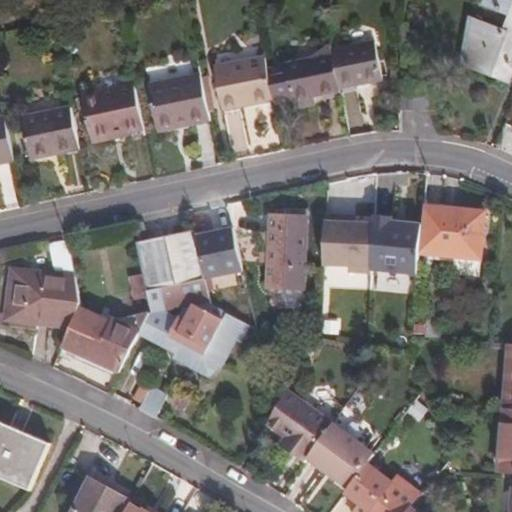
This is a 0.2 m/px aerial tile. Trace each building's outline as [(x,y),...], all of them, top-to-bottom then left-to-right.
[(511,0),(481,0),(480,2),(511,16),(502,35),(464,19),(457,62),(504,84),(511,67),(511,0)] [(309,92),(334,89),(334,84),(377,78),(370,42),(328,50),(326,42),(280,65),(259,69),(257,56),(236,61),(238,65),(221,69),(218,55),(204,57),(214,110),(287,95),(289,106),(309,102),(309,92)] [(204,122),(195,74),(142,86),(150,128),(181,122),(182,126),(204,122)] [(428,80),(393,80),(393,109),(429,109),(428,80)] [(91,139),(100,137),(102,139),(136,132),(127,86),(59,99),(61,108),(13,118),(20,159),(69,149),(91,143),(91,139)] [(489,211),(427,208),(427,218),(426,239),(424,256),(487,259),(489,211)] [(279,254),(271,254),(270,266),(280,266),(279,288),(313,289),(314,211),(292,210),(292,218),(280,218),(280,237),(279,254)] [(424,256),(427,218),(399,217),(399,211),(381,211),(380,228),(379,267),(423,267),(424,256)] [(379,267),(380,228),(350,227),(350,221),(333,220),(332,271),(357,271),(357,277),(379,276),(379,267)] [(240,228),(200,236),(213,280),(249,275),(240,228)] [(140,341),(180,362),(178,367),(207,383),(221,373),(238,340),(243,344),(251,325),(229,316),(220,309),(213,280),(200,236),(198,232),(140,246),(146,272),(152,295),(155,311),(116,328),(84,313),(87,305),(79,275),(62,275),(17,273),(14,323),(77,326),(64,354),(118,382),(140,341)] [(270,237),(271,254),(279,254),(280,237),(270,237)] [(55,247),(62,275),(79,275),(72,243),(55,247)] [(152,295),(146,272),(136,275),(139,297),(152,295)] [(418,306),(430,307),(431,288),(419,287),(418,306)] [(137,399),(145,403),(153,388),(146,383),(137,399)] [(145,403),(143,408),(144,409),(159,417),(170,397),(153,388),(145,403)] [(421,481),(410,472),(389,455),(383,463),(298,398),(273,433),(291,448),(299,454),(296,458),(312,471),(316,465),(372,511),(380,511),(390,500),(399,507),(421,481)] [(288,452),(296,458),(299,454),(291,448),(288,452)] [(13,511),(34,465),(0,450),(0,506),(13,511)] [(182,477),(154,504),(161,511),(191,511),(205,499),(182,477)] [(89,505),(75,497),(67,511),(91,511),(87,509),(89,505)]
